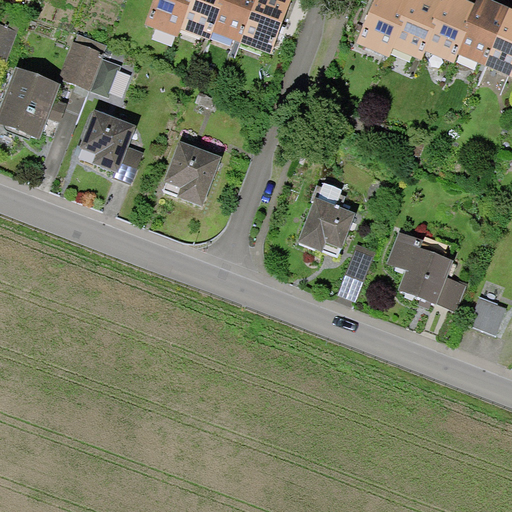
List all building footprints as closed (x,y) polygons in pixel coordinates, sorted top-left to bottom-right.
[(191,0),(153,0),(142,32),(176,44),(178,37),(191,0)] [(191,0),(178,37),(206,47),(207,40),(221,0),(191,0)] [(221,0),(207,40),(238,51),(256,0),(221,0)] [(288,2),(282,0),(256,0),(238,51),(268,61),(288,2)] [(392,55),(410,8),(390,0),(375,0),(354,54),(387,67),(392,55)] [(413,1),(410,8),(392,55),(417,65),(420,57),(439,11),(413,1)] [(443,1),(439,11),(420,57),(449,69),(452,63),(472,13),(443,1)] [(476,4),(472,13),(452,63),(484,76),(509,17),(476,4)] [(511,18),(509,17),(484,76),(511,87),(511,18)] [(19,29),(0,22),(0,65),(6,67),(19,29)] [(103,58),(72,48),(60,83),(90,95),(102,63),(103,58)] [(120,70),(102,63),(90,95),(108,101),(120,70)] [(0,109),(0,132),(37,147),(46,122),(59,127),(66,110),(54,105),(59,94),(13,76),(0,109)] [(219,102),(198,94),(193,108),(213,116),(219,102)] [(136,133),(93,118),(76,166),(130,185),(140,157),(129,153),(136,133)] [(218,166),(177,151),(160,197),(174,202),(174,206),(200,216),(218,166)] [(323,184),(301,243),(339,257),(352,222),(333,215),(342,191),(323,184)] [(417,243),(396,236),(384,272),(404,279),(398,297),(458,317),(467,290),(449,284),(455,267),(413,253),(417,243)] [(376,257),(354,249),(335,302),(356,310),(376,257)] [(506,312),(480,302),(469,331),(495,341),(506,312)]
